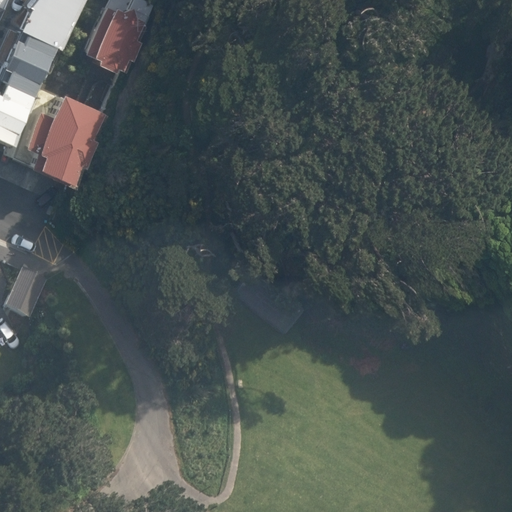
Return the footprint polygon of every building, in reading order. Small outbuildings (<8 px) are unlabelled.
[(0,137),(64,0),(23,0),(15,18),(19,20),(9,42),(2,38),(0,42),(0,137)] [(154,5),(143,0),(103,0),(80,51),(90,55),(87,62),(110,73),(112,67),(118,70),(124,58),(128,60),(154,5)] [(102,112),(55,91),(44,114),(31,109),(15,144),(26,149),(20,162),(70,185),(102,112)] [(43,279),(17,266),(0,299),(0,306),(24,318),(43,279)] [(334,294),(274,292),(273,314),(334,316),(334,294)]
